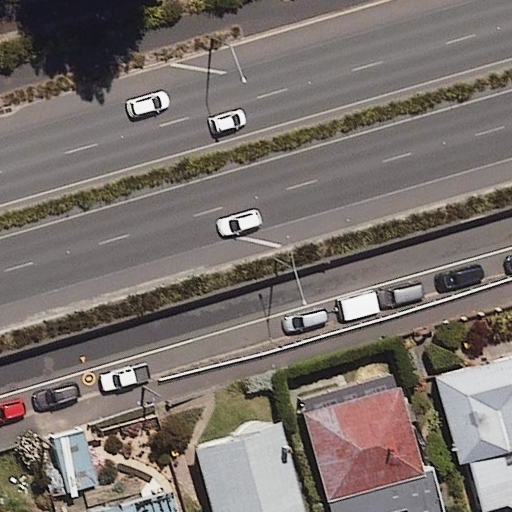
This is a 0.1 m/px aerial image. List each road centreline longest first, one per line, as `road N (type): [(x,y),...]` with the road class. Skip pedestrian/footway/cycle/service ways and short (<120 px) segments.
road 1 (residential): [(511,243),(0,393)]
road 2 (trunk): [(0,173),(511,27)]
road 3 (trunk): [(511,125),(0,271)]
